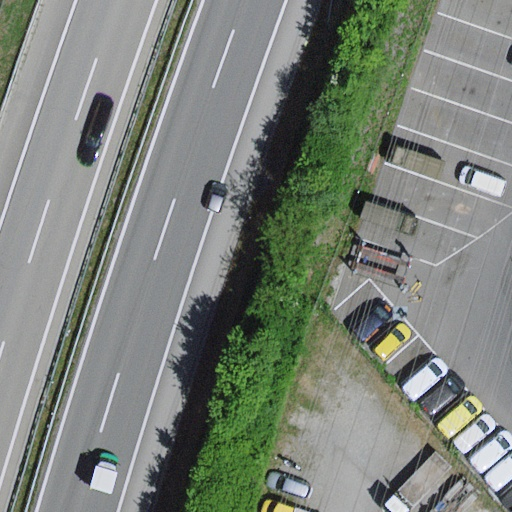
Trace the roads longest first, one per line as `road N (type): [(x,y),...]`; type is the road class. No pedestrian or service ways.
road 1 (motorway): [(89,511),(120,387),(253,0)]
road 2 (motorway): [(124,0),(0,378)]
